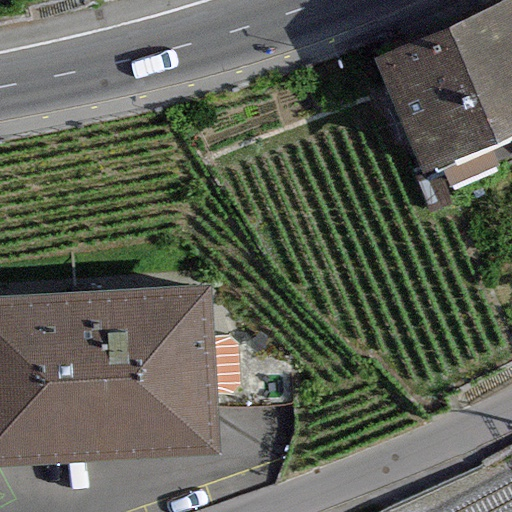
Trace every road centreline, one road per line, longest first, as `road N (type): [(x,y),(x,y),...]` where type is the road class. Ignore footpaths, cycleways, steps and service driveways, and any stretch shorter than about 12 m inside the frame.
road 1 (tertiary): [(0,86),(240,28),(321,0)]
road 2 (unclassified): [(237,511),(400,449),(511,394)]
